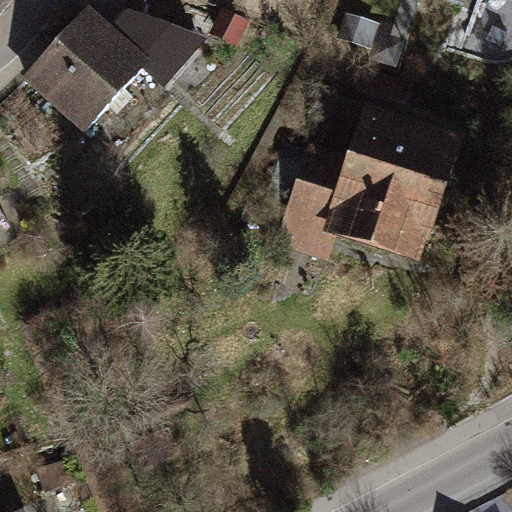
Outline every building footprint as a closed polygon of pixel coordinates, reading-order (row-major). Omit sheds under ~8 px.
[(89,6),(23,80),(86,135),(143,70),(164,88),(207,41),(125,9),(111,24),(89,6)] [(222,12),(211,35),(237,48),(248,25),(222,12)] [(347,15),(339,40),(372,51),(380,26),(347,15)] [(348,154),(311,142),(277,243),(329,260),(336,238),(422,266),(465,138),(364,105),(348,154)] [(105,192),(90,202),(100,218),(115,208),(105,192)] [(398,410),(431,390),(399,335),(366,355),(398,410)] [(67,463),(38,472),(45,494),(74,485),(67,463)] [(511,511),(511,489),(469,511),(511,511)]
